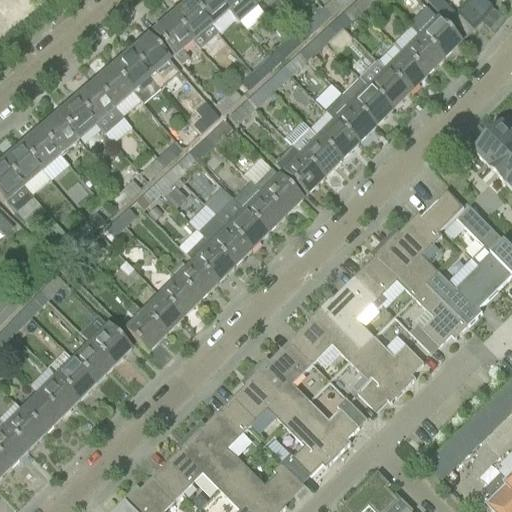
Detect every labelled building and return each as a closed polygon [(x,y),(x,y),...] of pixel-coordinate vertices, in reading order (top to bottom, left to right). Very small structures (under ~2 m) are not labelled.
[(187,4),(210,31),(228,15),(214,0),(193,0),(188,5),(187,4)] [(214,0),(228,15),(235,23),(253,8),(246,0),(214,0)] [(360,0),(352,8),(360,17),(371,7),(371,6),(372,6),(366,0),(360,0)] [(437,0),(429,8),(441,19),(449,11),(438,0),(437,0)] [(469,0),(463,7),(454,16),(472,34),(481,25),(490,13),(474,0),(473,0),(469,0)] [(331,3),(320,13),(328,21),(339,12),(331,3)] [(169,20),(168,20),(191,47),(198,54),(216,38),(210,31),(187,4),(186,5),(187,6),(170,21),(169,20)] [(360,17),(352,8),(341,18),(349,26),(360,17)] [(320,13),(303,28),(311,37),(328,21),(320,13)] [(459,47),(436,24),(425,13),(407,30),(418,41),(442,65),(442,64),(441,63),(457,48),(458,48),(459,47)] [(472,34),(454,16),(445,25),(463,43),(472,34)] [(191,47),(168,20),(169,22),(152,36),(151,35),(150,36),(179,70),(187,63),(181,56),(191,47)] [(326,31),(316,40),(325,48),(334,39),(326,31)] [(296,35),(285,45),(293,52),(293,53),(304,44),(303,43),(296,35)] [(128,55),(127,56),(149,82),(167,66),(145,40),(144,41),(145,42),(128,57),(128,55)] [(305,50),(304,51),(312,59),(313,59),(325,48),(316,40),(305,50)] [(418,41),(402,57),(426,81),(426,80),(425,79),(440,64),(441,65),(442,65),(418,41)] [(285,45),(274,54),(281,62),(282,63),(293,53),(293,52),(285,45)] [(393,48),(376,65),(385,74),(409,98),(409,97),(408,96),(424,80),(425,81),(426,81),(402,57),(393,48)] [(109,71),(109,72),(131,97),(149,82),(127,56),(126,56),(127,57),(110,72),(109,71)] [(292,62),(281,72),(289,80),(289,81),(300,70),(301,70),(293,61),(292,62)] [(260,67),(249,77),(257,86),(268,76),(260,67)] [(92,86),(91,87),(113,112),(131,97),(109,72),(108,72),(109,73),(93,87),(92,86)] [(281,72),(268,84),(277,92),(289,81),(289,80),(281,72)] [(385,74),(368,91),(392,115),(392,114),(391,113),(407,97),(408,98),(409,98),(385,74)] [(249,77),(239,86),(247,95),(257,86),(249,77)] [(342,99),(351,108),(374,131),(375,131),(374,130),(390,114),(391,115),(392,115),(368,91),(359,82),(342,99)] [(74,102),(73,103),(95,128),(105,139),(123,123),(113,112),(91,87),(92,88),(75,103),(74,102)] [(239,102),(232,93),(214,109),(221,118),(239,102)] [(258,94),(246,105),(254,113),(266,102),(258,94)] [(342,99),(325,116),(334,125),(357,148),(357,147),(373,131),(374,132),(374,131),(351,108),(342,99)] [(56,118),(55,118),(77,144),(95,128),(73,103),(74,104),(56,119),(56,118)] [(254,113),(246,105),(226,123),(234,131),(254,113)] [(208,114),(191,129),(199,138),(216,123),(208,114)] [(37,134),(59,159),(77,144),(55,118),(55,120),(38,135),(37,134)] [(490,139),(474,156),(489,172),(511,149),(511,124),(508,121),(499,130),(496,128),(488,136),(490,139)] [(334,125),(317,142),(340,165),(341,165),(340,164),(356,148),(357,149),(357,148),(334,125)] [(222,127),(205,141),(213,150),(229,135),(222,127)] [(191,129),(173,146),(181,155),(199,138),(191,129)] [(307,132),(290,149),(299,158),(323,182),(324,182),(323,181),(339,165),(340,166),(340,165),(317,142),(307,132)] [(19,149),(19,150),(41,175),(59,159),(37,134),(36,134),(37,135),(20,150),(19,149)] [(199,147),(187,158),(195,166),(207,155),(199,147)] [(299,158),(290,149),(273,167),(306,200),(307,199),(306,198),(322,182),(323,183),(323,182),(299,158)] [(511,149),(489,172),(505,188),(511,181),(511,149)] [(1,165),(0,166),(22,191),(41,175),(19,150),(18,150),(19,151),(2,166),(1,165)] [(167,153),(157,163),(164,171),(175,161),(167,153)] [(187,158),(175,169),(183,177),(195,166),(187,158)] [(157,163),(156,162),(139,177),(147,186),(164,171),(157,163)] [(0,202),(3,207),(13,217),(32,201),(22,191),(0,166),(0,165),(0,166),(1,167),(0,167),(0,202)] [(270,173),(253,190),(284,222),(285,221),(284,220),(300,204),(301,205),(302,204),(270,173)] [(170,174),(152,190),(160,198),(178,182),(170,174)] [(129,185),(120,194),(128,203),(138,194),(129,185)] [(233,204),(237,208),(267,239),(268,238),(267,237),(283,221),(284,222),(253,190),(250,187),(233,204)] [(160,198),(152,190),(139,201),(147,210),(160,198)] [(174,193),(164,203),(175,213),(184,204),(174,193)] [(128,203),(120,194),(109,204),(117,213),(128,203)] [(446,194),(438,202),(455,220),(463,211),(446,194)] [(438,202),(429,211),(446,228),(455,220),(438,202)] [(232,203),(215,220),(216,220),(216,221),(220,225),(227,232),(250,256),(251,255),(250,254),(266,238),(267,239),(237,208),(233,204),(232,203)] [(421,219),(423,222),(437,237),(438,236),(446,228),(429,211),(421,219)] [(470,211),(456,224),(483,251),(470,264),(477,271),(498,293),(511,280),(511,252),(504,245),(503,245),(470,211)] [(127,213),(116,222),(125,231),(135,222),(127,213)] [(94,217),(84,226),(92,235),(102,226),(94,217)] [(0,220),(0,237),(4,241),(12,232),(0,220)] [(215,220),(198,236),(199,237),(199,238),(203,242),(210,249),(233,272),(234,272),(233,271),(249,255),(250,256),(227,232),(220,225),(216,221),(216,220),(215,220)] [(125,231),(116,222),(104,233),(112,242),(125,231)] [(397,235),(384,247),(426,289),(438,276),(422,260),(441,240),(438,236),(437,237),(423,222),(415,230),(412,226),(400,238),(397,235)] [(92,235),(84,226),(72,237),(81,246),(92,235)] [(47,250),(60,264),(74,251),(61,237),(47,250)] [(186,258),(193,265),(216,289),(217,289),(216,288),(232,272),(233,273),(233,272),(203,242),(186,258)] [(93,247),(82,256),(91,265),(101,256),(93,247)] [(367,278),(359,286),(382,310),(386,305),(381,300),(396,285),(413,302),(426,289),(384,247),(371,260),(375,263),(363,275),(367,278)] [(91,265),(82,256),(70,267),(78,276),(91,265)] [(193,265),(175,282),(199,306),(200,306),(199,305),(215,289),(216,290),(216,289),(193,265)] [(438,276),(426,289),(453,316),(467,330),(481,316),(478,313),(498,293),(477,271),(455,293),(438,276)] [(175,282),(158,299),(182,323),(183,323),(182,322),(198,306),(199,307),(199,306),(175,282)] [(332,299),(319,312),(361,353),(374,341),(357,324),(372,309),(377,315),(382,310),(359,286),(351,294),(347,291),(336,302),(332,299)] [(48,287),(39,296),(45,301),(46,303),(47,304),(56,295),(55,294),(48,287)] [(453,316),(426,289),(413,302),(433,322),(422,333),(418,328),(409,337),(428,356),(436,348),(439,351),(451,340),(455,343),(467,330),(453,316)] [(39,296),(29,307),(34,312),(36,314),(37,315),(47,304),(46,303),(45,301),(39,296)] [(9,298),(0,307),(0,311),(7,319),(19,307),(18,307),(9,298)] [(158,299),(141,316),(165,340),(166,340),(165,339),(181,323),(182,324),(182,323),(158,299)] [(135,323),(123,334),(133,343),(147,358),(148,357),(147,356),(164,340),(165,341),(165,340),(141,316),(133,307),(126,314),(135,323)] [(302,342),(294,350),(312,369),(332,349),(348,366),(361,353),(319,312),(307,324),(310,327),(299,339),(302,342)] [(15,321),(6,330),(13,338),(23,328),(15,321)] [(107,329),(90,346),(113,370),(114,370),(113,369),(129,353),(130,354),(131,353),(107,329)] [(6,330),(0,336),(0,348),(1,350),(13,338),(6,330)] [(374,341),(361,353),(402,395),(415,382),(412,379),(423,367),(405,349),(394,361),(374,341)] [(90,346),(72,363),(96,387),(97,387),(95,386),(112,370),(113,371),(113,370),(90,346)] [(268,363),(255,376),(296,418),(309,405),(292,388),(312,369),(294,350),(286,358),(283,355),(271,367),(268,363)] [(402,395),(361,353),(348,366),(368,386),(357,397),(375,416),(386,404),(390,407),(402,395)] [(72,363),(55,380),(79,404),(80,404),(78,402),(94,387),(96,388),(96,387),(72,363)] [(237,406),(229,415),(247,433),(267,413),(284,430),(296,418),(255,376),(242,388),(246,391),(234,403),(237,406)] [(55,380),(38,397),(62,421),(62,420),(61,419),(77,403),(78,405),(79,404),(55,380)] [(511,381),(423,465),(440,483),(511,415),(511,381)] [(38,397),(21,414),(45,438),(45,437),(44,436),(60,420),(61,421),(62,421),(38,397)] [(296,418),(338,459),(350,447),(347,443),(359,432),(355,428),(363,420),(345,402),(337,410),(340,414),(329,425),(309,405),(296,418)] [(21,414),(4,431),(28,455),(28,454),(27,453),(43,437),(44,438),(45,438),(21,414)] [(203,427),(190,440),(232,482),(244,469),(237,462),(245,454),(246,442),(242,438),(247,433),(229,415),(221,423),(218,419),(206,431),(203,427)] [(280,466),(299,485),(307,476),(310,480),(322,468),(325,472),(338,459),(296,418),(284,430),(304,450),(293,461),(289,457),(280,466)] [(0,426),(0,460),(11,472),(11,471),(10,470),(26,454),(27,455),(28,455),(4,431),(0,426)] [(173,471),(165,479),(183,497),(203,477),(219,494),(232,482),(190,440),(178,452),(181,456),(170,467),(173,471)] [(511,456),(495,473),(500,478),(508,487),(511,483),(511,456)] [(0,479),(9,471),(10,472),(11,472),(0,460),(0,479)] [(232,482),(261,511),(284,511),(286,511),(282,508),(294,496),(291,493),(299,485),(280,466),(272,474),(276,478),(264,489),(244,469),(232,482)] [(342,511),(366,511),(368,510),(370,511),(389,511),(398,504),(386,492),(390,489),(377,476),(342,511),(343,511),(342,511)] [(511,511),(511,483),(508,487),(500,478),(480,497),(492,509),(488,511),(511,511)] [(125,504),(132,511),(167,511),(183,497),(165,479),(157,487),(153,483),(142,495),(138,491),(125,504)] [(261,511),(232,482),(219,494),(237,511),(261,511)] [(200,498),(192,505),(198,511),(199,511),(207,505),(200,498)]
